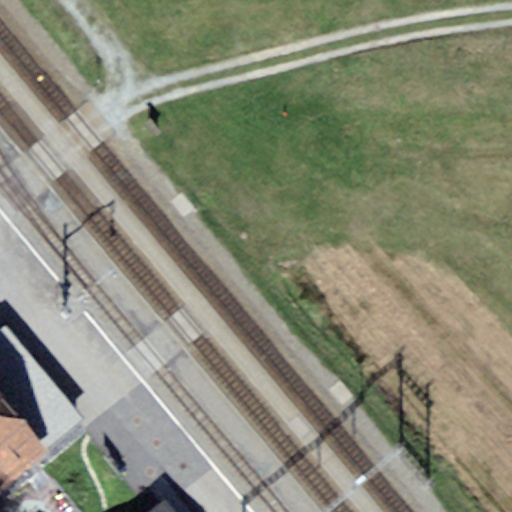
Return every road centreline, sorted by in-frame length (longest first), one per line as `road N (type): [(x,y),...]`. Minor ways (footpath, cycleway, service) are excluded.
road 1 (track): [(0,208),(135,101),(375,38),(511,18)]
road 2 (track): [(135,101),(113,54),(69,0)]
